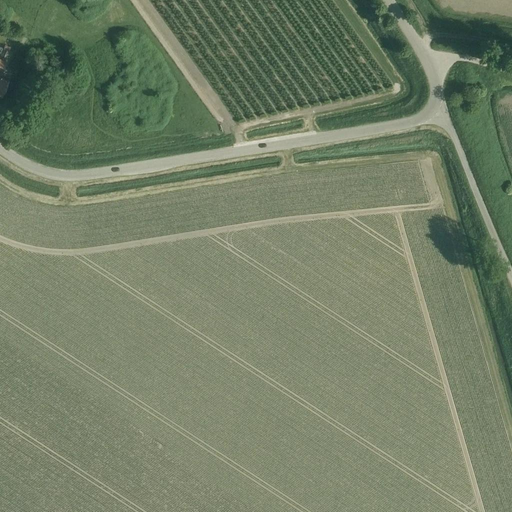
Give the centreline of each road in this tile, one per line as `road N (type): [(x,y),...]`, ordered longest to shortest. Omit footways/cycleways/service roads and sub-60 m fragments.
road 1 (unclassified): [(433,109),(414,121),(94,173),(43,171),(0,147)]
road 2 (unclassified): [(511,278),(449,122),(433,109)]
